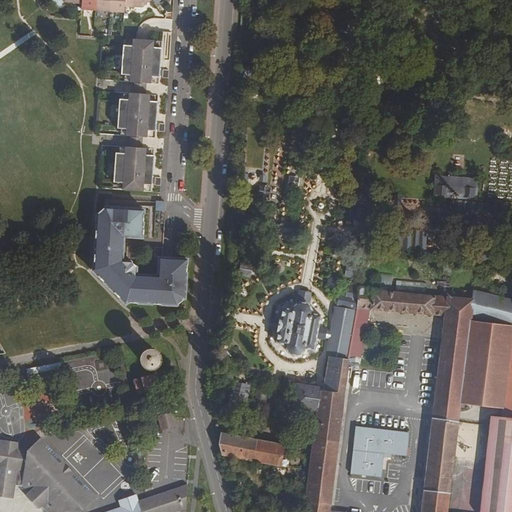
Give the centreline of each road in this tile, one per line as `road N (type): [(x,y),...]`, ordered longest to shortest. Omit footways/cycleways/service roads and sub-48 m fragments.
road 1 (residential): [(211,222),(194,386),(226,511)]
road 2 (residential): [(187,0),(174,196),(183,211),(211,222)]
road 3 (residential): [(226,0),(211,222)]
